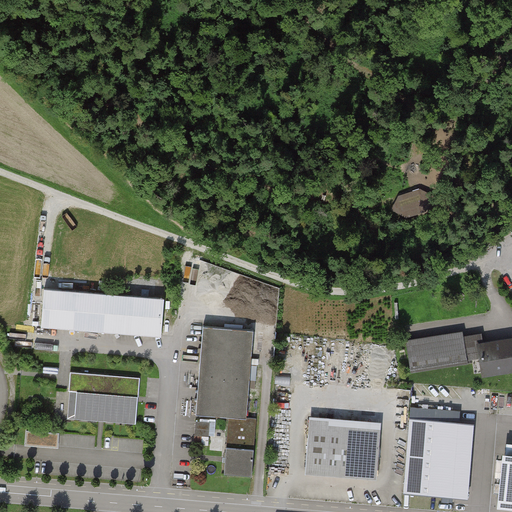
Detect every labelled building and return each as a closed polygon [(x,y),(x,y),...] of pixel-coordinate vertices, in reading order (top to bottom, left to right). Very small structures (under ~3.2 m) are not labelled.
[(399,195),(392,207),(407,217),(428,208),(434,193),(420,187),(399,195)] [(48,289),(45,324),(169,335),(172,300),(48,289)] [(262,332),(209,328),(202,415),(230,418),(226,474),(250,476),(262,332)] [(470,333),(415,341),(419,372),(488,362),(489,371),(511,367),(511,338),(489,342),(488,334),(470,336),(470,333)] [(139,423),(143,378),(75,372),(71,417),(139,423)] [(404,489),(469,494),(475,420),(410,415),(404,489)] [(310,421),(306,467),(378,473),(381,426),(310,421)] [(511,446),(503,446),(497,502),(511,503),(511,446)]
